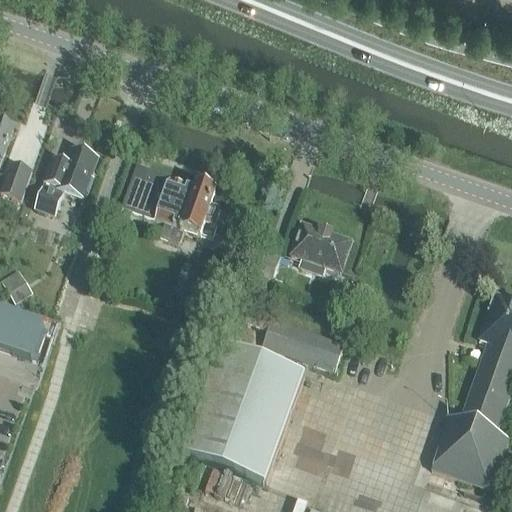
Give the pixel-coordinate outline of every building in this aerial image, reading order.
[(0,172),(14,131),(13,131),(9,127),(4,125),(0,126),(0,172)] [(93,184),(92,181),(99,162),(72,152),(67,167),(54,162),(35,214),(56,222),(65,197),(83,204),(85,200),(87,199),(93,184)] [(2,198),(19,204),(30,173),(13,167),(2,198)] [(133,217),(156,226),(172,232),(169,240),(182,245),(185,236),(202,243),(207,228),(214,230),(220,212),(212,209),(216,198),(197,191),(195,195),(170,187),(172,183),(147,174),(143,187),(133,183),(122,213),(133,217)] [(299,272),(323,281),(326,273),(342,279),(353,246),(302,229),(291,261),(302,264),(299,272)] [(273,285),(281,262),(281,261),(260,254),(257,262),(232,253),(226,269),(273,285)] [(273,285),(282,288),(290,265),(281,262),(273,285)] [(17,282),(4,290),(15,308),(28,300),(17,282)] [(335,308),(351,313),(352,310),(363,314),(370,293),(358,289),(356,296),(341,291),(335,308)] [(488,349),(460,427),(447,422),(445,428),(449,429),(432,475),(491,497),(509,444),(497,440),(511,397),(511,306),(496,301),(479,345),(488,349)] [(44,329),(0,313),(0,353),(32,365),(44,329)] [(263,352),(336,377),(345,350),(272,325),(263,352)] [(183,459),(266,489),(306,379),(223,349),(183,459)]
